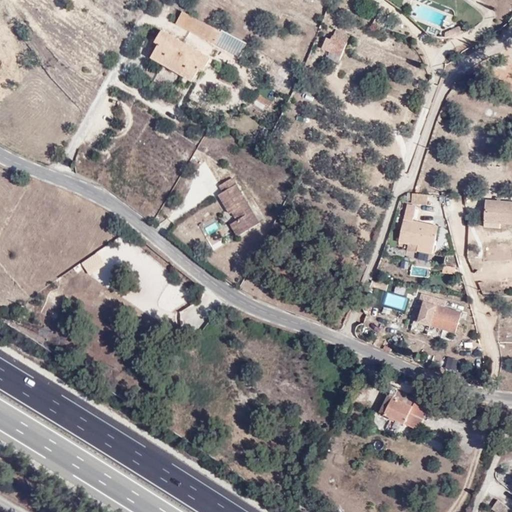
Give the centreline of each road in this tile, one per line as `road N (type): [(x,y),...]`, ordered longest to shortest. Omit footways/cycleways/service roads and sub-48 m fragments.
road 1 (unclassified): [(0,153),(97,195),(247,302),(511,399)]
road 2 (motorway): [(224,511),(0,374)]
road 3 (motorway): [(0,415),(159,511)]
